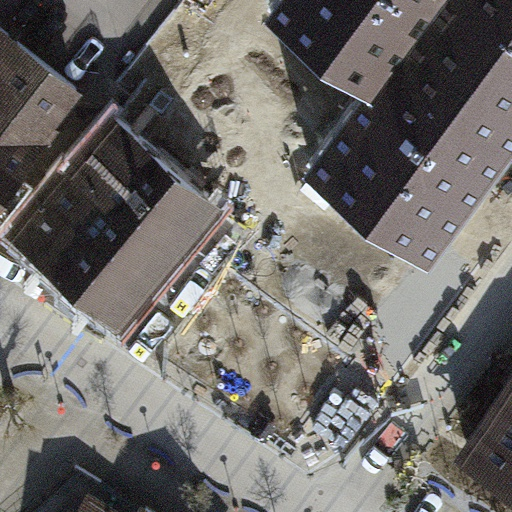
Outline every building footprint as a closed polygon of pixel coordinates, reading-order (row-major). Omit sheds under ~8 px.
[(359,85),(301,162),(423,254),(486,169),(511,134),(511,0),(263,0),(257,9),(359,85)] [(0,209),(85,97),(0,32),(0,209)] [(109,109),(1,235),(112,329),(220,204),(109,109)] [(511,366),(446,463),(511,508),(511,366)] [(165,511),(144,498),(137,511),(136,511),(92,488),(76,511),(165,511)]
